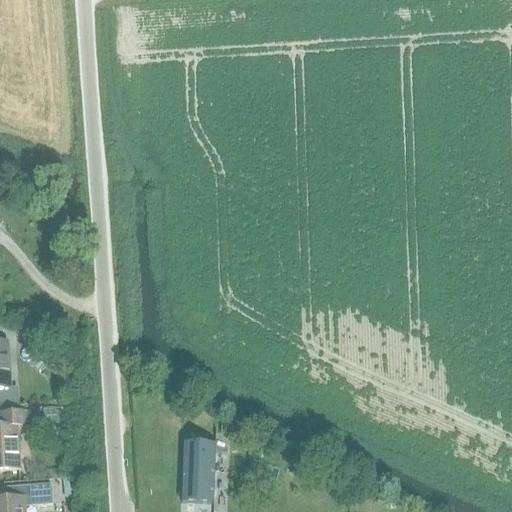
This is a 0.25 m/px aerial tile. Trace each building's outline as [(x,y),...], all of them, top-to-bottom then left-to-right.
[(0,390),(11,390),(8,343),(0,343),(0,390)] [(11,390),(0,390),(0,412),(20,411),(18,389),(11,390)] [(0,472),(20,471),(17,428),(31,427),(30,414),(0,416),(0,472)] [(214,506),(216,448),(184,447),(182,504),(214,506)] [(0,511),(24,511),(25,508),(52,507),(51,487),(6,490),(7,501),(0,501),(0,511)]
